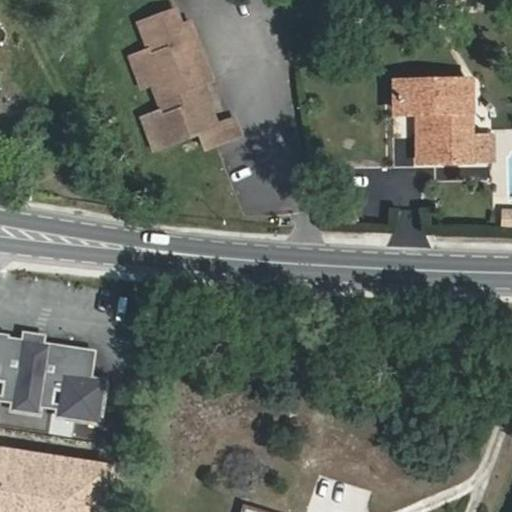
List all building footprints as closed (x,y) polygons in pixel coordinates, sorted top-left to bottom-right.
[(475,9),(474,0),(427,0),(427,10),(475,9)] [(153,52),(144,55),(153,82),(155,87),(165,114),(153,117),(163,144),(199,132),(204,148),(215,144),(201,103),(208,100),(202,83),(206,81),(192,40),(199,37),(194,20),(184,23),(179,8),(143,21),(153,52)] [(144,55),(134,59),(143,85),(153,82),(144,55)] [(418,163),(473,162),(472,136),(472,82),(397,83),(397,110),(418,110),(418,163)] [(216,124),(208,100),(201,103),(215,144),(239,136),(233,119),(216,124)] [(153,117),(144,121),(153,147),(163,144),(153,117)] [(472,136),(473,162),(495,162),(494,136),(472,136)] [(9,335),(0,334),(0,384),(1,380),(7,381),(4,397),(17,399),(16,405),(19,409),(38,412),(42,408),(43,403),(56,405),(58,388),(64,389),(60,415),(103,421),(109,378),(92,376),(96,350),(43,343),(42,350),(33,348),(34,341),(9,338),(9,335)] [(109,511),(116,464),(0,447),(0,511),(109,511)]
